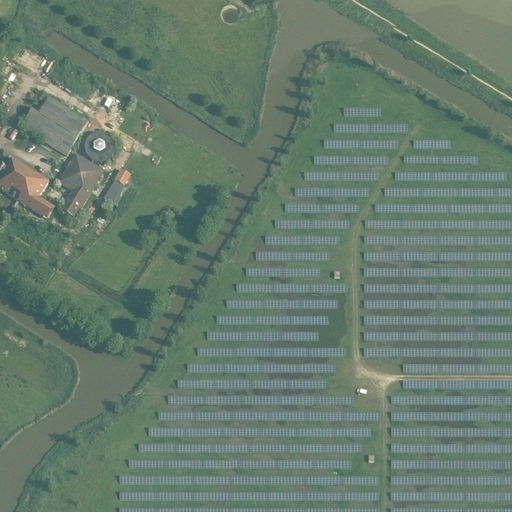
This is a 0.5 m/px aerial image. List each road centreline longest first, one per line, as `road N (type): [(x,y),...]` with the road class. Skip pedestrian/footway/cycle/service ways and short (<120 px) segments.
road 1 (track): [(384,377),(357,365),(354,230),(418,125)]
road 2 (track): [(384,511),(384,377)]
road 3 (track): [(511,377),(384,377)]
